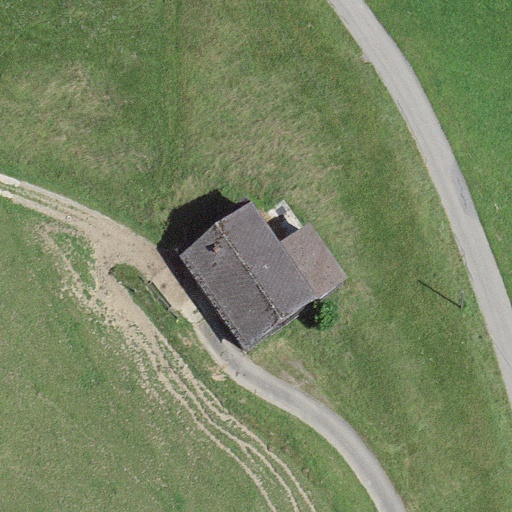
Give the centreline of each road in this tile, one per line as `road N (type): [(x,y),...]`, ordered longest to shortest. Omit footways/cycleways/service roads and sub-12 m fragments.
road 1 (track): [(394,511),(357,450),(242,365),(164,274),(49,196),(0,183)]
road 2 (residential): [(345,0),(400,76),(468,218),(511,342)]
road 3 (track): [(131,249),(170,141),(174,0)]
